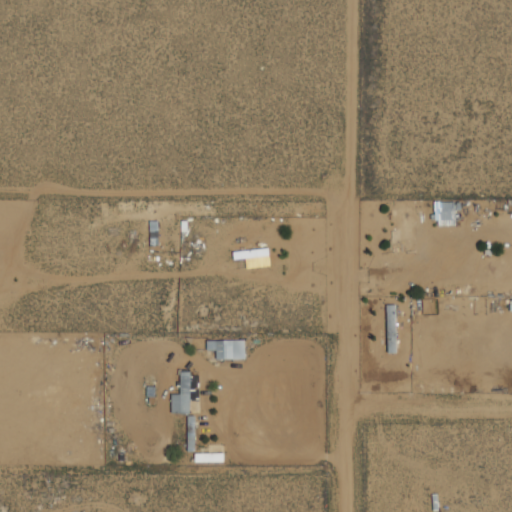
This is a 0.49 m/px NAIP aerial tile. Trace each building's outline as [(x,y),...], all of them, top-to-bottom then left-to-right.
[(454,203),(434,203),(434,227),(454,227),(454,203)] [(411,208),(392,209),(394,253),(405,253),(404,240),(412,240),(411,208)] [(231,251),(231,260),(244,260),(244,268),(268,268),(267,250),(231,251)] [(395,306),(385,306),(385,354),(395,354),(395,306)] [(361,312),(361,360),(371,360),(371,312),(361,312)] [(244,361),(244,341),(205,341),(205,353),(212,353),(212,361),(244,361)] [(170,415),(188,415),(188,373),(179,373),(179,396),(170,396),(170,415)] [(117,415),(109,415),(109,462),(117,462),(117,415)]
